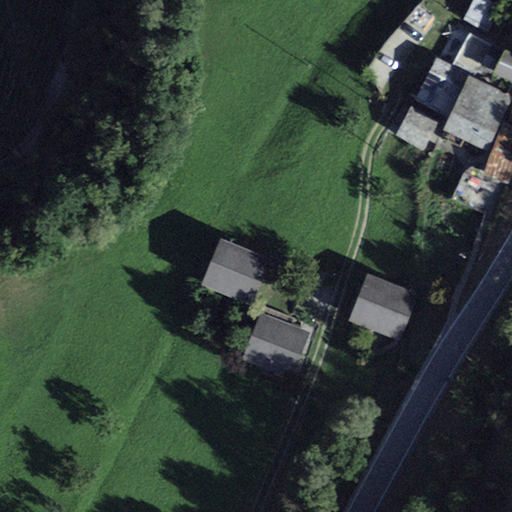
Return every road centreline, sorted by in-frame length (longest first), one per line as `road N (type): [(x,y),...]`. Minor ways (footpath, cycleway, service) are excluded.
road 1 (track): [(270,511),(296,458),(367,221),(378,131),(426,38)]
road 2 (tertiary): [(376,511),(447,375),(511,275)]
road 3 (track): [(0,161),(51,100),(81,0)]
